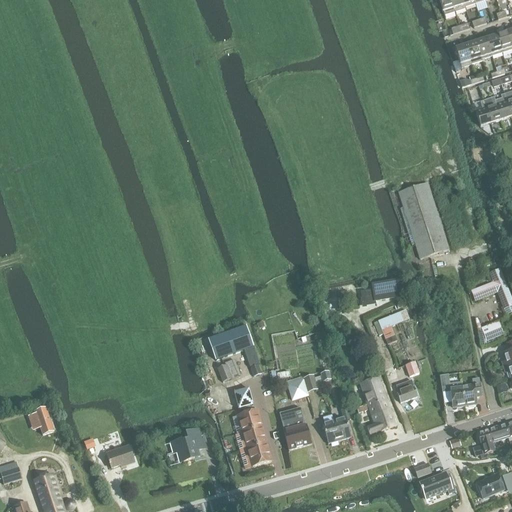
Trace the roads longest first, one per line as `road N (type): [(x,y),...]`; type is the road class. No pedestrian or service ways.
road 1 (tertiary): [(272,485),(337,481),(393,451)]
road 2 (tertiary): [(393,451),(272,485)]
